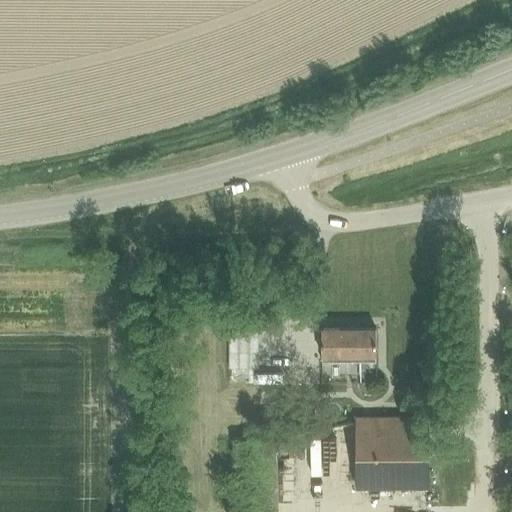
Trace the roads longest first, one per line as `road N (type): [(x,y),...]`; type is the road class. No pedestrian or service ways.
road 1 (unclassified): [(0,218),(171,188),(287,155)]
road 2 (unclassified): [(287,155),(308,212),(334,224),(511,196)]
road 3 (unclassified): [(287,155),(511,69)]
